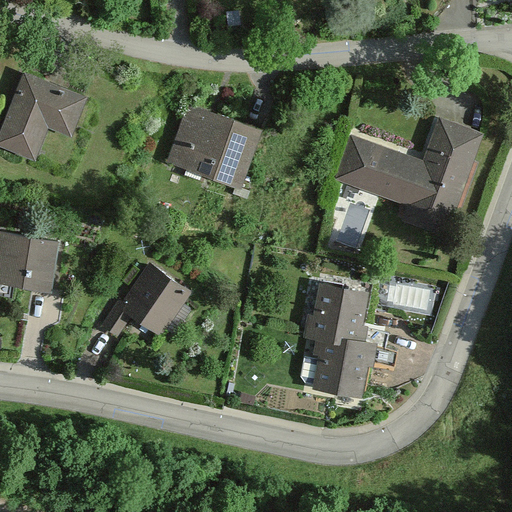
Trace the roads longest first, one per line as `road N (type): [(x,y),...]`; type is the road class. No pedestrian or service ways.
road 1 (residential): [(511,196),(440,386),(393,432),(334,446),(0,385)]
road 2 (residential): [(511,45),(210,65),(0,4)]
